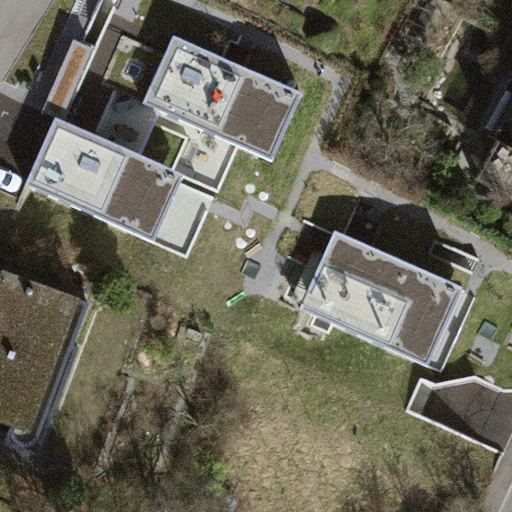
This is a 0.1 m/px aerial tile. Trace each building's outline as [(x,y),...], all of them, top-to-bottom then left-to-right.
[(172,39),(143,107),(272,162),(302,95),(172,39)] [(511,87),(484,136),(511,151),(511,87)] [(59,120),(29,187),(159,243),(188,176),(59,120)] [(338,234),(304,309),(431,366),(465,291),(338,234)] [(0,351),(0,432),(55,452),(104,315),(23,286),(0,351)]
